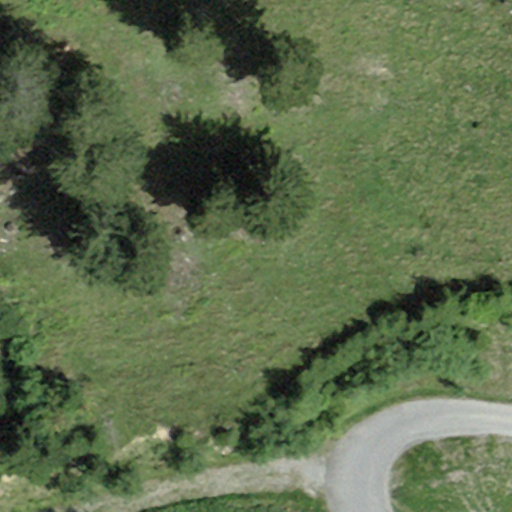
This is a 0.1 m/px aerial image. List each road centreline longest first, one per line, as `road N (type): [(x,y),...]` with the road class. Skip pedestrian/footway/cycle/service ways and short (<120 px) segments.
road 1 (track): [(96,511),(231,480),(360,483)]
road 2 (unclassified): [(365,511),(360,483),(385,438),(432,419),(511,421)]
